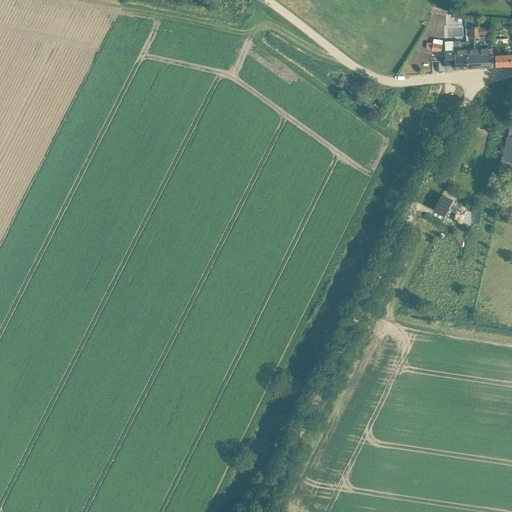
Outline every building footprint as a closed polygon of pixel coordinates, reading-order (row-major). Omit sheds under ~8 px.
[(481,67),(479,36),(479,26),(471,27),(472,38),(477,38),(477,41),(475,41),(475,49),(468,49),(469,68),(481,67)] [(485,48),(485,36),(479,36),(481,67),(494,66),(493,48),(485,48)] [(468,49),(467,49),(467,43),(467,42),(460,42),(460,41),(454,41),(455,50),(445,50),(446,68),(455,67),(455,68),(455,69),(456,69),(456,68),(469,68),(468,49)] [(427,42),(426,49),(432,50),(441,52),(442,45),(433,43),(427,42)] [(496,66),(511,65),(511,54),(495,55),(496,66)] [(511,122),(500,167),(511,169),(511,122)] [(442,195),(434,210),(443,215),(445,216),(448,217),(449,215),(446,214),(453,201),(451,199),(442,195)] [(460,204),(453,220),(462,224),(469,208),(460,204)]
